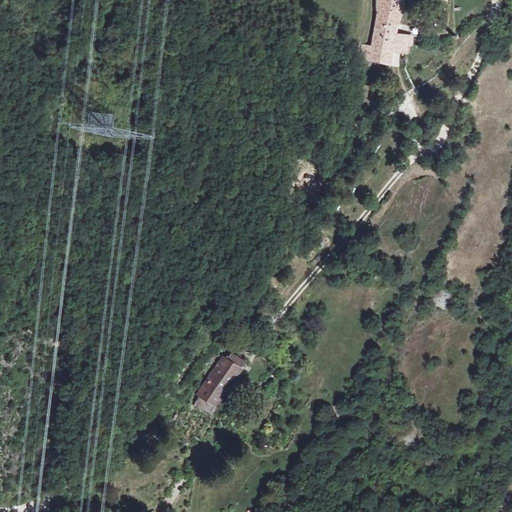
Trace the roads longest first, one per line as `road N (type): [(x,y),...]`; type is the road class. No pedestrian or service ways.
road 1 (track): [(423,151),(412,131),(414,112),(401,106),(332,152),(153,411),(44,504),(0,509)]
road 2 (track): [(181,0),(202,132),(191,231),(195,316),(215,326)]
road 3 (track): [(423,151),(252,347)]
road 4 (track): [(497,0),(483,54),(447,128),(423,151)]
